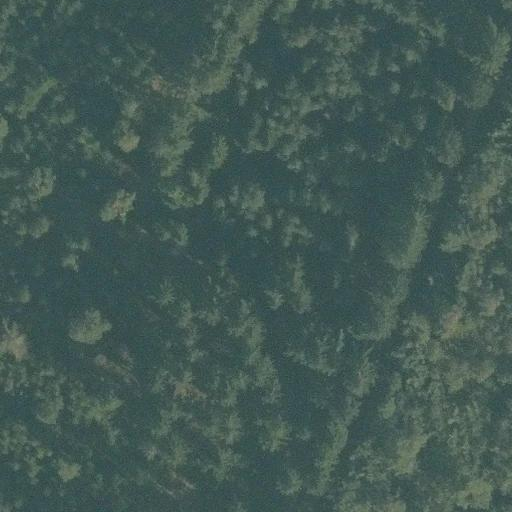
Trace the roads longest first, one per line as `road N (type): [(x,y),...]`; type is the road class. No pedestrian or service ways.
road 1 (track): [(511,1),(291,511)]
road 2 (track): [(371,328),(0,139)]
